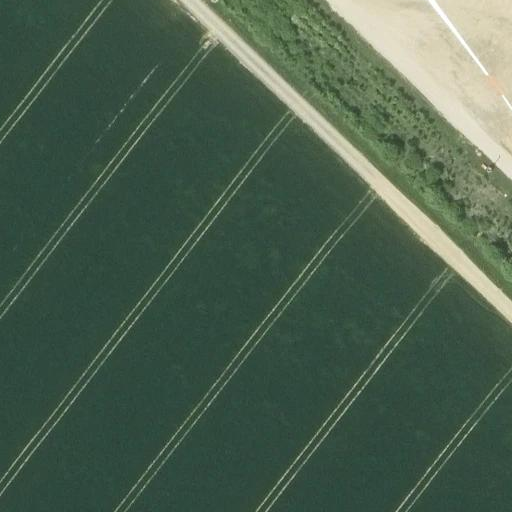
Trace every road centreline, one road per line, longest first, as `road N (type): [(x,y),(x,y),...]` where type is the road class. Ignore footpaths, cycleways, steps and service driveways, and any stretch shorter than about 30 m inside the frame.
road 1 (track): [(511,321),(183,0)]
road 2 (track): [(329,0),(511,179)]
